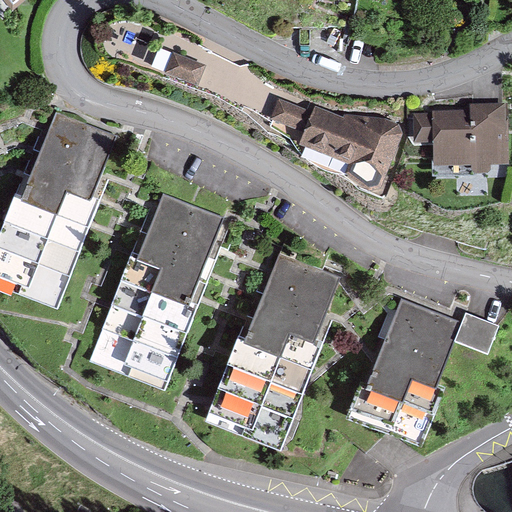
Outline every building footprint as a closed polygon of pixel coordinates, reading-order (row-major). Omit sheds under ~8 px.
[(193,66),(164,53),(157,69),(187,82),(193,66)] [(293,130),(288,141),(365,173),(386,124),(368,117),(336,119),(304,105),(301,111),(272,99),(264,117),(293,130)] [(429,142),(429,166),(497,166),(496,112),(466,112),(466,118),(414,118),(415,142),(429,142)] [(123,143),(47,114),(0,235),(0,285),(58,308),(123,143)] [(229,223),(157,195),(93,360),(165,388),(229,223)] [(345,283),(274,256),(209,423),(280,450),(345,283)] [(371,390),(362,387),(350,418),(418,444),(457,342),(487,353),(496,330),(466,319),(463,326),(405,304),(371,390)]
